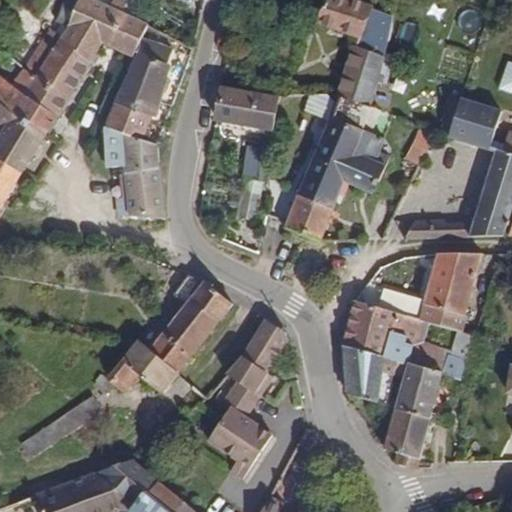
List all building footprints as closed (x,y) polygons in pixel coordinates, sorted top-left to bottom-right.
[(104,0),(86,0),(78,13),(63,36),(56,45),(94,65),(106,47),(136,61),(148,33),(152,25),(151,25),(126,11),(114,5),(104,0)] [(130,3),(124,0),(115,0),(114,5),(126,11),(130,3)] [(395,57),(373,51),(385,8),(386,5),(367,0),(329,0),(322,22),(360,34),(340,98),(381,110),(395,57)] [(395,57),(405,13),(385,8),(373,51),(395,57)] [(305,46),(309,29),(273,22),(270,35),(283,37),(279,61),(296,64),(300,45),(305,46)] [(51,29),(43,33),(41,37),(56,45),(63,36),(51,29)] [(146,138),(181,45),(148,33),(136,61),(113,125),(113,129),(146,138)] [(94,65),(56,45),(41,37),(29,55),(43,65),(33,80),(26,91),(61,113),(94,65)] [(29,55),(25,62),(24,67),(33,80),(43,65),(29,55)] [(511,93),(511,61),(507,60),(498,89),(511,93)] [(0,110),(9,116),(12,112),(26,91),(33,80),(24,67),(23,71),(13,89),(0,82),(0,110)] [(222,87),(221,95),(218,119),(266,130),(271,110),(277,110),(275,119),(285,97),(279,97),(256,96),(222,87)] [(309,90),(303,110),(325,116),(331,97),(309,90)] [(47,135),(61,113),(26,91),(12,112),(47,135)] [(340,98),(338,109),(336,115),(376,127),(381,110),(340,98)] [(506,157),(511,141),(511,118),(472,104),(459,139),(506,157)] [(0,157),(23,170),(47,135),(12,112),(9,116),(0,110),(0,157)] [(336,115),(331,114),(300,195),(340,209),(345,195),(376,127),(336,115)] [(391,146),(396,134),(376,127),(345,195),(353,198),(360,182),(387,189),(402,151),(391,146)] [(420,163),(431,131),(418,127),(407,158),(420,163)] [(114,165),(130,166),(164,166),(161,142),(146,138),(113,129),(114,165)] [(0,203),(23,170),(0,157),(0,203)] [(506,237),(511,225),(511,165),(481,222),(455,223),(455,219),(418,219),(411,239),(477,238),(506,237)] [(153,217),(169,216),(164,166),(130,166),(135,200),(137,214),(138,218),(153,217)] [(254,219),(264,181),(246,176),(236,215),(254,219)] [(325,240),(340,209),(300,195),(291,229),(318,240),(325,240)] [(135,200),(125,201),(127,214),(137,214),(135,200)] [(430,299),(424,319),(445,325),(465,255),(442,256),(430,299)] [(466,306),(482,256),(465,255),(445,325),(480,335),(486,312),(466,306)] [(181,299),(193,308),(152,356),(159,366),(180,381),(222,329),(241,304),(215,285),(196,277),(181,299)] [(387,287),(380,306),(405,313),(409,314),(414,294),(387,287)] [(414,294),(409,314),(424,319),(430,299),(414,294)] [(402,364),(392,361),(405,313),(380,306),(359,300),(350,351),(354,397),(382,404),(391,370),(400,372),(402,364)] [(290,338),(290,334),(272,322),(251,354),(212,388),(221,397),(205,417),(211,423),(203,434),(231,456),(224,466),(237,476),(269,433),(243,414),(273,375),(267,369),(290,338)] [(180,381),(159,366),(152,356),(141,353),(111,382),(123,392),(138,377),(163,398),(180,381)] [(450,369),(404,355),(402,364),(447,377),(445,388),(455,391),(458,380),(461,381),(462,377),(449,372),(450,369)] [(445,388),(447,377),(402,364),(400,372),(410,375),(400,409),(436,419),(444,392),(456,395),(458,391),(463,393),(467,382),(461,381),(458,380),(455,391),(445,388)] [(400,463),(422,467),(436,419),(400,409),(390,450),(402,453),(400,463)] [(26,462),(79,435),(71,420),(18,447),(26,462)] [(284,511),(286,509),(273,501),(266,511),(195,511),(130,462),(86,481),(35,503),(38,511),(284,511)]
